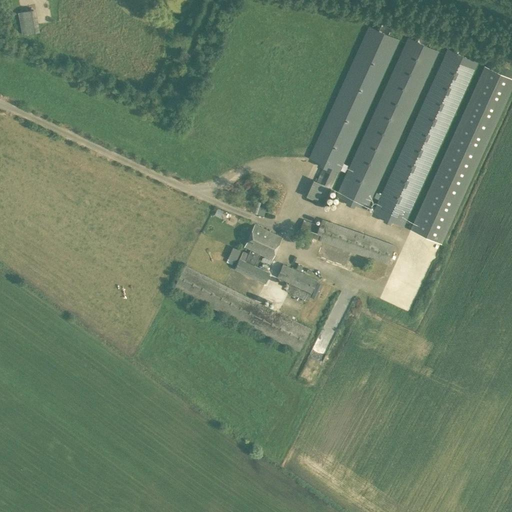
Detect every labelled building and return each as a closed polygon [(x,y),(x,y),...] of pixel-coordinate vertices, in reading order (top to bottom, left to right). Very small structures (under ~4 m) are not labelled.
[(18,12),(22,35),(39,32),(35,9),(18,12)] [(318,166),(322,168),(308,201),(322,207),(399,40),(368,26),(308,158),(320,163),(318,166)] [(407,37),(335,196),(347,201),(345,204),(354,208),(355,205),(366,210),(438,51),(407,37)] [(447,48),(372,213),(384,218),(382,221),(390,224),(392,221),(403,226),(477,62),(447,48)] [(441,244),(511,87),(511,78),(484,66),(410,230),(441,244)] [(263,215),(266,208),(255,204),(253,212),(263,215)] [(321,219),(320,225),(303,220),(298,233),(388,265),(395,245),(321,219)] [(244,247),(250,249),(248,254),(243,251),(239,258),(233,269),(265,284),(270,273),(255,265),(260,254),(272,259),(282,237),(254,225),(244,247)] [(232,246),(226,261),(234,264),(240,249),(232,246)] [(285,291),(307,302),(317,280),(283,264),(276,278),(288,283),(285,291)] [(298,352),(310,329),(185,265),(173,289),(298,352)]
